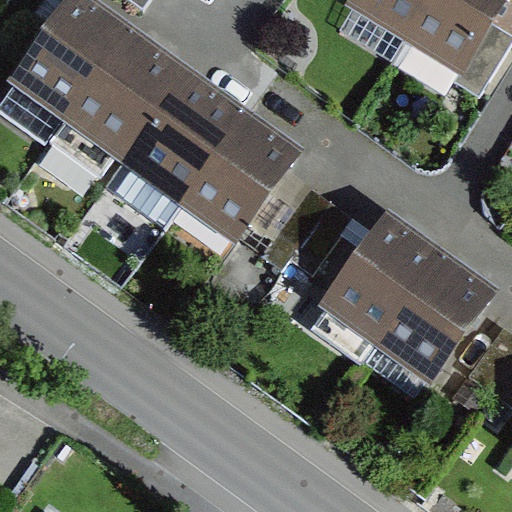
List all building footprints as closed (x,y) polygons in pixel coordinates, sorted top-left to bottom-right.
[(238,252),(302,164),(76,0),(75,0),(11,88),(238,252)] [(123,0),(143,14),(153,0),(123,0)] [(495,32),(511,4),(511,0),(358,0),(354,7),(351,11),(464,82),(495,32)] [(511,42),(506,39),(495,32),(460,89),(480,101),(511,48),(511,42)] [(408,425),(479,331),(368,248),(297,343),(408,425)] [(511,379),(502,396),(511,402),(511,379)] [(511,491),(511,471),(503,485),(511,491)]
